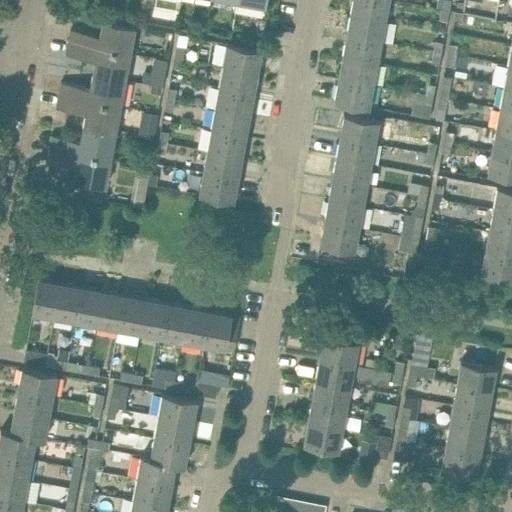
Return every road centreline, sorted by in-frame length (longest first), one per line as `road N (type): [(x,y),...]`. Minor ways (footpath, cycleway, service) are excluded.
road 1 (residential): [(244,464),(285,228),(279,202),(312,0)]
road 2 (residential): [(494,511),(244,464)]
road 3 (residential): [(0,177),(22,56)]
